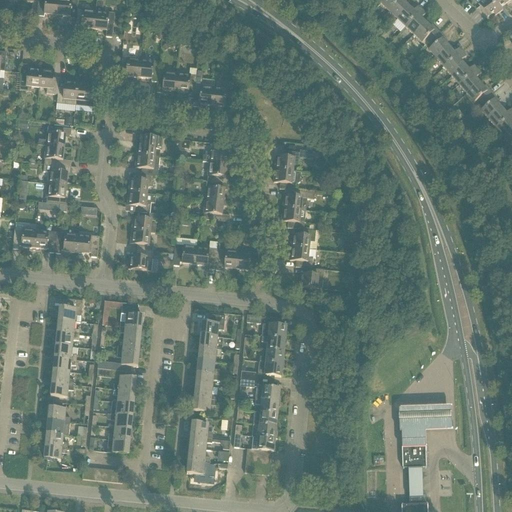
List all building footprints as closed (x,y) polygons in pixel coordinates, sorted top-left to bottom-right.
[(20,0),(0,0),(1,4),(0,14),(6,15),(8,2),(20,3),(20,0)] [(58,0),(39,0),(39,8),(38,8),(37,18),(44,19),(44,16),(57,17),(58,0)] [(77,11),(78,1),(67,0),(58,0),(57,17),(69,18),(69,21),(75,22),(77,11)] [(388,13),(400,0),(384,0),(380,5),(388,13)] [(397,21),(408,8),(404,4),(408,0),(400,0),(388,13),(397,21)] [(495,16),(499,13),(488,0),(484,0),(478,5),(487,18),(493,14),(495,16)] [(488,0),(499,13),(502,11),(501,8),(506,4),(502,0),(488,0)] [(94,31),(97,1),(96,1),(95,13),(77,11),(75,22),(74,34),(81,34),(81,29),(94,31)] [(112,39),(112,36),(115,15),(102,14),(103,2),(97,1),(94,31),(106,32),(105,38),(112,39)] [(405,28),(422,11),(418,7),(413,12),(408,8),(397,21),(405,28)] [(413,36),(425,24),(421,20),(426,14),(422,11),(405,28),(413,36)] [(429,28),(425,24),(413,36),(422,44),(425,41),(429,44),(440,34),(431,26),(429,28)] [(436,60),(449,49),(445,45),(448,43),(440,34),(429,44),(433,48),(429,51),(436,60)] [(444,69),(462,53),(459,49),(453,54),(451,52),(449,49),(436,60),(444,69)] [(451,78),(464,67),(460,62),(466,57),(462,53),(444,69),(451,78)] [(138,79),(140,61),(121,59),(119,80),(126,81),(126,78),(138,79)] [(159,73),(160,64),(140,61),(138,79),(151,80),(150,83),(157,84),(158,73),(159,73)] [(459,86),(477,71),(474,66),(468,71),(464,67),(451,78),(459,86)] [(39,89),(41,71),(28,70),(27,76),(21,76),(20,93),(31,94),(31,89),(39,89)] [(59,89),(59,80),(53,79),(54,73),(41,71),(39,89),(46,90),(46,95),(57,96),(58,89),(59,89)] [(466,95),(479,84),(475,79),(481,75),(477,71),(459,86),(466,95)] [(177,75),(159,73),(158,73),(157,84),(156,94),(162,95),(163,92),(175,93),(177,75)] [(196,80),(197,73),(196,73),(196,77),(177,75),(175,93),(187,94),(187,99),(193,100),(194,100),(196,80)] [(203,80),(203,74),(197,73),(196,80),(194,100),(193,100),(192,108),(199,109),(199,106),(212,107),(214,89),(202,87),(203,80)] [(75,107),(78,84),(65,83),(64,90),(59,89),(58,89),(57,96),(56,105),(75,107)] [(231,114),(234,84),(227,83),(226,90),(214,89),(212,107),(224,108),(224,113),(231,114)] [(94,109),(96,93),(90,92),(91,86),(78,84),(75,107),(94,109)] [(483,89),(479,84),(466,95),(474,104),(478,101),(481,105),(492,95),(485,87),(483,89)] [(488,121),(501,110),(498,106),(500,104),(492,95),(481,105),(485,109),(481,112),(488,121)] [(496,130),(511,116),(511,111),(511,110),(505,115),(501,110),(488,121),(496,130)] [(503,139),(511,131),(511,116),(496,130),(503,139)] [(71,137),(71,131),(48,128),(47,134),(46,134),(45,142),(38,141),(38,146),(45,147),(64,149),(65,137),(71,137)] [(511,131),(503,139),(511,148),(511,146),(511,131)] [(138,137),(136,157),(159,159),(160,151),(161,140),(138,137)] [(173,151),(172,160),(180,161),(181,152),(181,150),(182,142),(174,141),(173,149),(173,151)] [(203,157),(202,163),(208,164),(227,166),(228,154),(231,154),(232,147),(229,147),(211,145),(210,151),(209,151),(209,158),(203,157)] [(77,170),(77,169),(71,169),(71,162),(62,161),(64,149),(45,147),(44,161),(45,161),(44,166),(77,170)] [(276,158),(275,171),(294,173),(294,165),(298,166),(299,154),(293,154),(283,153),(282,159),(276,158)] [(157,178),(159,159),(136,157),(135,170),(141,170),(141,176),(157,178)] [(228,185),(228,179),(226,178),(227,166),(208,164),(207,178),(208,178),(207,183),(228,185)] [(76,176),(77,170),(44,166),(43,173),(48,174),(47,186),(66,188),(67,175),(76,176)] [(299,186),(301,184),(302,174),(294,173),(275,171),(273,184),(280,185),(279,191),(291,192),(297,193),(297,192),(297,185),(299,186)] [(157,178),(141,176),(137,175),(136,182),(130,181),(129,194),(147,196),(148,188),(152,189),(153,178),(157,178)] [(227,192),(228,185),(207,183),(206,189),(205,189),(204,202),(223,204),(224,191),(227,192)] [(66,188),(47,186),(46,199),(47,199),(46,205),(57,206),(60,206),(67,207),(67,200),(65,200),(66,188)] [(297,193),(291,192),(290,198),(284,197),(283,210),(305,212),(307,201),(314,202),(314,197),(322,197),(322,195),(297,192),(297,193)] [(156,197),(147,196),(129,194),(127,207),(134,208),(133,214),(140,215),(149,216),(149,215),(151,205),(155,205),(156,197)] [(17,205),(17,208),(19,211),(22,211),(25,209),(25,205),(23,203),(20,202),(17,205)] [(204,202),(203,215),(204,215),(203,221),(214,222),(224,223),(229,224),(230,217),(224,216),(221,216),(223,204),(204,202)] [(283,210),(281,223),(288,224),(287,230),(299,231),(309,232),(309,229),(308,229),(304,229),(305,212),(283,210)] [(149,216),(140,215),(140,220),(133,220),(132,233),(150,234),(155,235),(157,216),(149,215),(149,216)] [(179,219),(179,226),(190,227),(190,220),(179,219)] [(14,230),(13,241),(12,251),(19,251),(19,248),(34,250),(36,231),(23,230),(14,229),(14,230)] [(54,255),(57,234),(49,233),(36,231),(34,250),(49,251),(48,254),(54,255)] [(316,252),(318,233),(299,231),(298,237),(292,236),(291,249),(316,252)] [(153,254),(154,243),(149,242),(150,234),(132,233),(131,245),(137,246),(136,252),(153,254)] [(65,235),(57,234),(54,255),(61,256),(61,253),(76,254),(78,236),(65,234),(65,235)] [(97,259),(99,239),(91,238),(91,237),(78,236),(76,254),(91,256),(90,259),(97,259)] [(173,262),(173,267),(179,268),(179,265),(180,264),(182,264),(182,265),(194,267),(196,248),(197,242),(175,239),(175,247),(174,256),(173,262)] [(350,254),(351,247),(342,246),(341,253),(350,254)] [(196,248),(194,267),(207,268),(207,267),(209,267),(209,268),(209,271),(215,272),(217,251),(209,250),(209,249),(196,248)] [(291,249),(289,262),(296,263),(295,269),(307,270),(312,271),(312,270),(312,268),(313,260),(315,260),(316,252),(291,249)] [(217,251),(215,272),(221,272),(222,269),(222,268),(224,269),(224,270),(236,271),(238,252),(225,251),(225,252),(217,251)] [(129,257),(128,270),(146,272),(151,273),(152,265),(153,255),(153,254),(136,252),(136,258),(129,257)] [(238,252),(236,271),(249,272),(249,271),(251,271),(251,272),(251,276),(258,276),(260,255),(252,254),(238,252)] [(300,275),(299,288),(321,291),(323,281),(323,272),(323,271),(317,271),(312,270),(312,271),(307,270),(306,276),(300,275)] [(81,318),(82,303),(66,301),(65,310),(59,309),(58,322),(75,324),(75,317),(81,318)] [(121,311),(120,329),(141,331),(143,318),(137,318),(138,310),(138,307),(122,305),(121,311)] [(223,332),(225,318),(209,316),(208,325),(202,324),(201,337),(217,339),(218,332),(223,332)] [(260,326),(261,318),(247,317),(246,324),(260,326)] [(79,337),(79,332),(74,331),(75,324),(58,322),(57,335),(79,337)] [(285,341),(286,328),(263,326),(261,338),(285,341)] [(140,343),(141,331),(120,329),(119,334),(124,335),(123,342),(140,343)] [(78,343),(79,337),(57,335),(55,347),(72,349),(73,342),(78,343)] [(217,339),(201,337),(199,350),(221,352),(222,347),(223,339),(217,339)] [(283,353),(285,341),(261,338),(261,344),(268,344),(267,352),(283,353)] [(139,356),(140,343),(123,342),(122,349),(117,348),(117,354),(139,356)] [(76,362),(77,357),(72,356),(72,349),(55,347),(54,360),(76,362)] [(221,357),(221,352),(199,350),(198,362),(215,364),(215,357),(221,357)] [(282,366),(283,353),(267,352),(266,359),(260,358),(259,363),(282,366)] [(138,369),(139,356),(117,354),(116,359),(121,360),(121,365),(113,364),(113,365),(98,363),(97,371),(112,372),(130,374),(131,368),(138,369)] [(76,368),(76,362),(54,360),(53,372),(70,374),(70,367),(76,368)] [(219,377),(219,372),(214,371),(215,364),(198,362),(197,375),(219,377)] [(258,376),(274,378),(281,378),(282,366),(259,363),(258,376)] [(111,380),(112,372),(97,371),(96,378),(111,380)] [(74,387),(74,382),(69,381),(70,374),(53,372),(51,385),(74,387)] [(241,373),(240,380),(255,382),(255,375),(255,374),(245,373),(241,373)] [(218,382),(219,377),(197,375),(195,387),(212,389),(213,382),(218,382)] [(135,394),(136,381),(119,379),(118,387),(114,386),(113,391),(135,394)] [(240,380),(239,388),(254,390),(254,388),(255,382),(240,380)] [(73,393),(74,387),(51,385),(50,398),(67,399),(68,392),(73,393)] [(212,389),(195,387),(194,400),(216,402),(217,397),(217,389),(212,389)] [(256,395),(255,401),(278,403),(279,390),(273,390),(263,389),(262,396),(256,395)] [(134,406),(135,394),(113,391),(112,397),(117,397),(117,404),(134,406)] [(216,407),(216,402),(194,400),(193,413),(210,414),(210,407),(216,407)] [(277,416),(278,403),(255,401),(255,406),(261,407),(261,414),(277,416)] [(132,419),(134,406),(117,404),(116,412),(111,411),(110,416),(107,416),(132,419)] [(70,425),(70,420),(65,419),(66,411),(49,410),(48,422),(70,425)] [(401,413),(403,446),(403,447),(414,446),(422,446),(424,446),(424,445),(424,436),(454,435),(452,410),(401,413)] [(261,414),(254,413),(253,426),(276,428),(277,416),(261,414)] [(131,431),(132,419),(107,416),(107,421),(115,422),(114,429),(131,431)] [(68,438),(70,425),(48,422),(46,435),(63,437),(68,438)] [(191,433),(190,437),(207,439),(212,440),(213,434),(208,434),(208,426),(192,424),(191,433)] [(253,426),(252,438),(253,438),(274,440),(277,441),(278,433),(275,433),(276,428),(253,426)] [(130,444),(131,431),(114,429),(113,437),(108,436),(108,441),(130,444)] [(46,435),(45,447),(67,450),(68,444),(62,444),(63,437),(46,435)] [(190,442),(189,450),(206,452),(206,444),(212,445),(212,444),(220,445),(223,448),(222,451),(229,452),(229,449),(230,441),(212,440),(207,439),(190,437),(190,442)] [(253,438),(251,451),(257,452),(259,452),(271,453),(273,453),(274,448),(274,440),(253,438)] [(107,447),(107,454),(119,455),(129,457),(130,444),(108,441),(107,447)] [(425,447),(425,446),(424,445),(424,446),(422,446),(414,446),(403,447),(403,446),(402,446),(402,447),(401,447),(401,448),(402,448),(403,469),(402,469),(403,470),(404,470),(404,469),(408,469),(423,469),(425,469),(426,469),(426,468),(425,468),(425,458),(425,447)] [(67,455),(67,450),(45,447),(44,460),(60,462),(61,455),(67,455)] [(189,450),(188,462),(204,464),(210,465),(210,459),(205,459),(206,452),(189,450)] [(187,467),(186,475),(194,476),(197,476),(196,483),(201,483),(201,484),(208,484),(208,483),(208,482),(208,480),(209,470),(209,469),(210,466),(210,465),(204,464),(188,462),(187,467)] [(408,469),(409,499),(423,498),(423,469),(408,469)] [(423,506),(423,498),(409,499),(409,506),(402,506),(401,506),(401,507),(402,507),(401,511),(426,511),(427,511),(427,506),(427,505),(426,505),(426,506),(423,506)]
